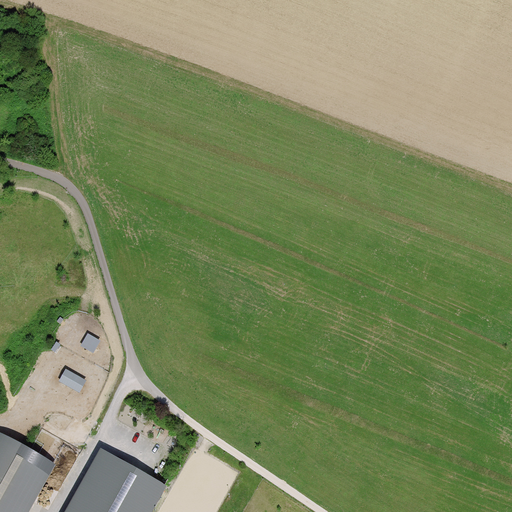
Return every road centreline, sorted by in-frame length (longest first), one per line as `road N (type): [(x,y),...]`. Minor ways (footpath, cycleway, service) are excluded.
road 1 (track): [(0,163),(57,179),(75,193),(145,383),(187,423),(317,511)]
road 2 (track): [(52,511),(133,367)]
